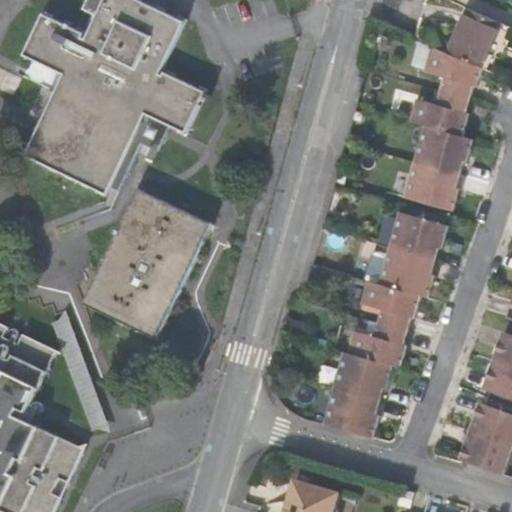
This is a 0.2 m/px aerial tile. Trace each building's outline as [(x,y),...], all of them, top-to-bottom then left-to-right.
[(163,78),(189,25),(138,0),(90,0),(85,10),(100,17),(87,42),(84,41),(86,35),(79,31),(77,34),(54,23),(55,19),(46,14),(24,59),(33,64),(35,61),(58,73),(56,77),(67,82),(28,158),(115,202),(145,143),(137,140),(150,115),(175,128),(179,131),(179,134),(188,138),(203,107),(208,109),(213,98),(208,96),(210,92),(201,86),(199,91),(178,80),(179,76),(170,72),(166,79),(163,78)] [(484,66),(496,40),(504,22),(471,8),(451,52),(484,66)] [(508,45),(511,33),(511,25),(504,22),(496,40),(508,45)] [(436,45),(429,71),(449,77),(445,91),(481,100),(485,86),(487,86),(491,70),(484,66),(451,52),(436,45)] [(415,122),(429,125),(473,137),(478,117),(476,116),(481,100),(445,91),(442,103),(422,98),(415,122)] [(162,152),(175,128),(150,115),(137,140),(145,143),(162,152)] [(473,137),(429,125),(419,161),(469,175),(472,163),(476,164),(482,139),(473,137)] [(469,175),(419,161),(410,196),(463,211),(469,190),(465,189),(469,175)] [(158,340),(215,226),(141,189),(83,303),(158,340)] [(404,213),(396,247),(446,261),(449,249),(452,250),(458,228),(404,213)] [(446,261),(396,247),(386,284),(429,296),(440,300),(446,274),(443,272),(446,261)] [(373,281),(368,302),(387,308),(384,319),(418,329),(421,317),(424,318),(429,296),(386,284),(373,281)] [(361,327),(356,343),(412,363),(418,342),(414,341),(418,329),(384,319),(381,332),(361,327)] [(0,504),(14,511),(57,511),(65,496),(56,491),(64,476),(73,481),(97,435),(27,399),(30,393),(37,396),(60,351),(27,334),(22,344),(8,337),(12,327),(0,320),(0,504)] [(64,341),(95,431),(129,420),(104,347),(85,353),(79,336),(64,341)] [(511,336),(501,364),(511,367),(511,336)] [(355,350),(404,363),(411,366),(412,363),(356,343),(355,350)] [(355,350),(350,349),(340,386),(391,400),(394,388),(397,388),(404,363),(355,350)] [(511,399),(511,367),(501,364),(491,392),(511,399)] [(391,400),(340,386),(330,422),(384,437),(390,413),(387,412),(391,400)] [(511,414),(487,405),(482,419),(489,421),(485,435),(511,444),(511,414)] [(489,421),(482,419),(474,443),(481,445),(485,435),(489,421)] [(481,445),(474,443),(468,462),(511,476),(511,444),(485,435),(481,445)] [(346,492),(303,479),(296,503),(293,511),(345,511),(342,506),(346,492)]
